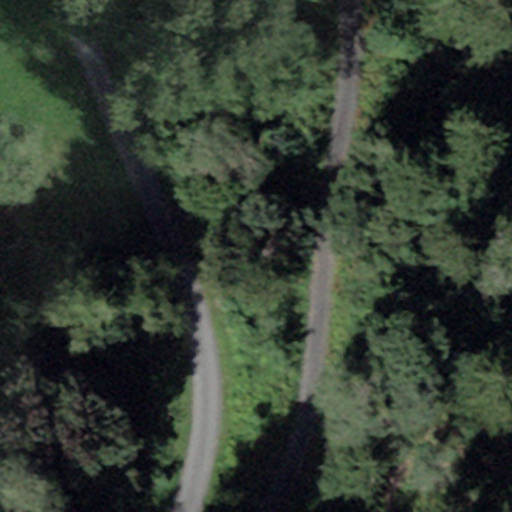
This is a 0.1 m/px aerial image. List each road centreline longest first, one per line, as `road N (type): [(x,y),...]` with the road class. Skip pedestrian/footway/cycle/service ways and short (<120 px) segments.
road 1 (unclassified): [(83,0),(221,366),(198,511)]
road 2 (track): [(257,511),(307,419),(350,43),(348,0)]
